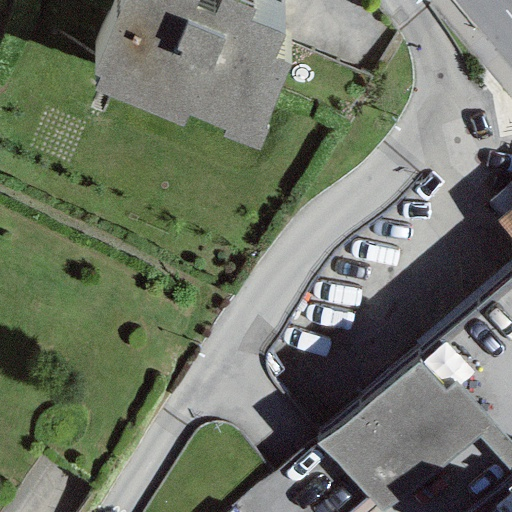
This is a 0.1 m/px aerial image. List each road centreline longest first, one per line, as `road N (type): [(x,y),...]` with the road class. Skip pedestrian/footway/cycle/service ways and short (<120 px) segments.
road 1 (residential): [(411,0),(441,48),(439,119),(404,170),(312,237),(135,511)]
road 2 (unknown): [(394,511),(511,411)]
